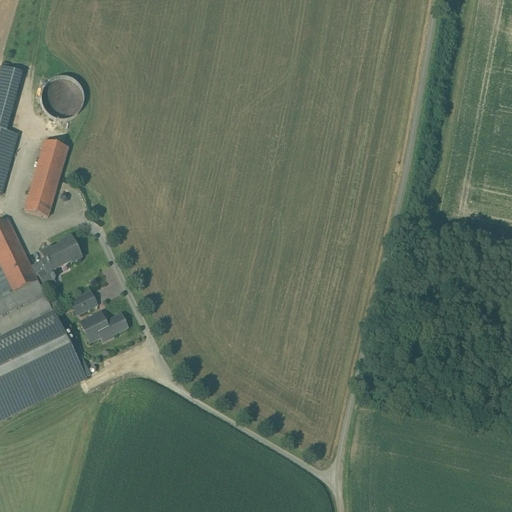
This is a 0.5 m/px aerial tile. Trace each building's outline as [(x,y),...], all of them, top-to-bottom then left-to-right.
[(0,157),(6,134),(21,74),(0,68),(0,157)] [(80,117),(77,78),(47,80),(49,112),(57,112),(58,118),(80,117)] [(0,157),(0,198),(1,199),(17,136),(6,134),(0,157)] [(48,217),(65,149),(39,142),(21,211),(48,217)] [(34,282),(5,221),(0,223),(0,271),(10,293),(34,282)] [(80,258),(70,238),(40,254),(50,273),(80,258)] [(0,298),(10,293),(0,271),(0,298)] [(0,337),(50,313),(34,282),(10,293),(0,298),(0,337)] [(89,292),(68,301),(75,318),(97,308),(89,292)] [(0,425),(85,385),(50,313),(0,337),(0,425)] [(127,329),(121,317),(105,324),(100,315),(80,325),(89,344),(104,337),(103,335),(107,333),(109,338),(127,329)]
